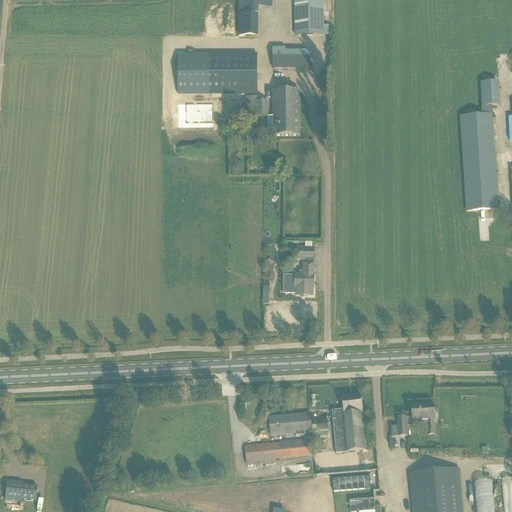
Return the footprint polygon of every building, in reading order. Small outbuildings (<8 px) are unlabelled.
[(267,8),(266,0),(238,0),(238,37),(258,37),(257,8),(267,8)] [(294,0),(295,36),(329,35),(329,27),(323,27),(323,0),(294,0)] [(97,48),(97,36),(61,35),(61,47),(97,48)] [(310,69),(310,51),(285,51),(285,49),(273,49),(273,70),(310,69)] [(177,54),(177,95),(256,94),(256,54),(177,54)] [(483,81),(484,106),(501,105),(501,81),(483,81)] [(289,120),(289,92),(273,92),(273,118),(268,118),(267,118),(268,132),(273,132),(273,137),(299,137),(299,120),(289,120)] [(299,92),(289,92),(289,120),(299,120),(299,92)] [(268,118),(268,102),(257,102),(257,98),(246,98),(247,118),(267,118),(268,118)] [(186,125),(213,125),(212,105),(185,105),(186,125)] [(460,117),(466,202),(466,212),(498,210),(492,115),(460,117)] [(249,127),(249,136),(261,136),(261,127),(249,127)] [(295,261),(314,261),(314,249),(295,249),(295,261)] [(283,277),(283,295),(296,295),(295,297),(313,297),(313,289),(314,289),(314,270),(314,264),(303,264),(303,276),(295,276),(295,280),(292,280),(292,277),(283,277)] [(343,410),(332,412),(333,422),(337,455),(367,451),(362,406),(361,396),(342,398),(343,410)] [(435,436),(434,422),(434,415),(434,405),(412,406),(412,423),(427,423),(428,436),(435,436)] [(295,435),(296,438),(304,437),(304,434),(311,433),(328,431),(327,419),(310,420),(310,414),(269,418),(271,437),(295,435)] [(398,418),(398,438),(407,437),(406,418),(398,418)] [(312,456),(310,441),(245,447),(247,466),(276,464),(276,460),(312,456)] [(458,469),(408,474),(408,478),(411,511),(461,511),(458,474),(458,469)] [(511,511),(511,478),(502,479),(503,511),(511,511)] [(495,511),(494,481),(475,482),(476,511),(495,511)] [(20,500),(35,502),(37,487),(22,486),(22,483),(6,482),(4,501),(20,502),(20,500)] [(374,500),(349,502),(350,511),(381,511),(381,508),(375,508),(374,500)]
